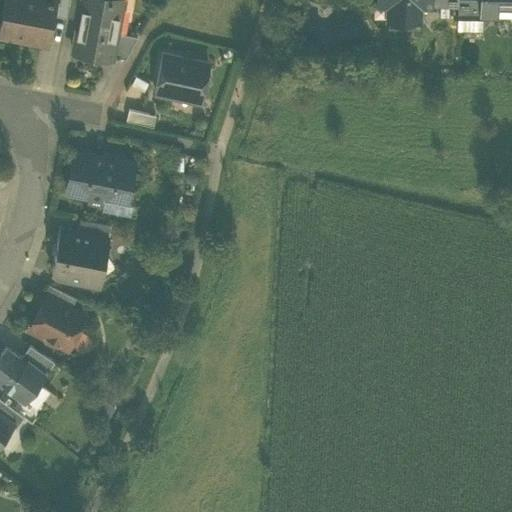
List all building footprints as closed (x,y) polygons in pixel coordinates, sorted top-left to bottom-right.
[(8,0),(2,34),(44,42),(50,13),(52,0),(8,0)] [(52,0),(50,13),(66,16),(68,0),(52,0)] [(80,0),(68,0),(66,16),(77,18),(80,0)] [(72,47),(111,55),(112,53),(116,31),(122,0),(80,0),(77,18),(72,47)] [(387,18),(418,19),(419,4),(430,4),(429,0),(376,0),(377,3),(388,3),(387,18)] [(456,24),(482,25),(482,12),(482,13),(480,13),(480,11),(481,11),(480,0),(456,0),(457,5),(456,24)] [(511,0),(480,0),(481,11),(480,11),(480,13),(482,13),(482,12),(511,12),(511,0)] [(112,53),(125,56),(136,35),(116,31),(112,53)] [(175,92),(201,98),(208,62),(163,52),(155,91),(174,95),(175,92)] [(127,106),(125,116),(151,121),(153,110),(127,106)] [(88,201),(102,203),(101,208),(122,212),(125,193),(132,161),(121,159),(122,154),(104,151),(103,156),(74,150),(66,188),(90,193),(88,201)] [(125,193),(122,212),(130,213),(133,195),(125,193)] [(77,229),(106,234),(109,222),(79,216),(77,229)] [(75,278),(98,283),(102,267),(104,267),(113,261),(107,251),(105,251),(108,234),(106,234),(77,229),(59,225),(51,269),(76,274),(75,278)] [(45,293),(70,306),(75,295),(47,280),(41,292),(44,294),(45,293)] [(47,338),(53,341),(57,340),(60,341),(66,328),(73,332),(83,312),(70,306),(45,293),(44,294),(29,325),(45,334),(47,338)] [(66,328),(60,341),(67,344),(73,332),(66,328)] [(26,355),(44,369),(52,357),(27,341),(19,353),(24,357),(26,355)] [(0,349),(0,381),(23,399),(44,369),(26,355),(24,357),(19,353),(5,343),(0,349)] [(11,421),(15,424),(23,414),(0,396),(0,411),(12,420),(11,421)] [(0,436),(5,430),(0,426),(6,418),(11,421),(12,420),(0,411),(0,436)] [(0,426),(5,430),(11,421),(6,418),(0,426)]
